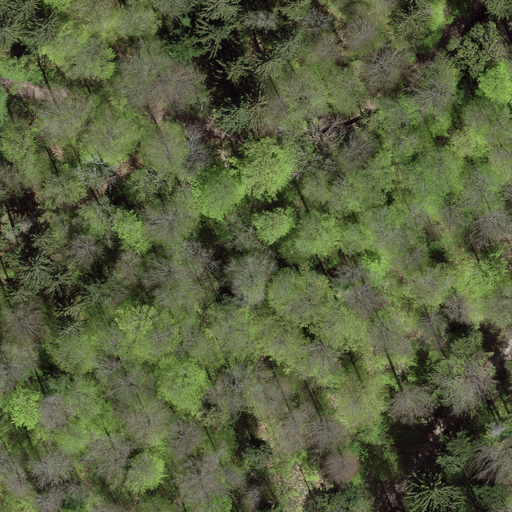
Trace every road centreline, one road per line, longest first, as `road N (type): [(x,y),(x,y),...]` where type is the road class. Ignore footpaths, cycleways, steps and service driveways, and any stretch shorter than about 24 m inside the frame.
road 1 (track): [(488,0),(424,69),(386,96),(302,132),(257,135),(0,86)]
road 2 (track): [(0,248),(192,122)]
road 3 (track): [(387,511),(511,348)]
